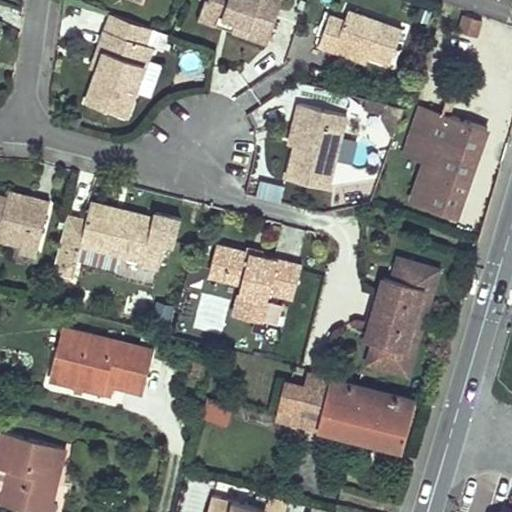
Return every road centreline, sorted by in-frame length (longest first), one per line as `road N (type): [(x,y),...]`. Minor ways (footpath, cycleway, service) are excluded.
road 1 (secondary): [(511,253),(430,511)]
road 2 (residential): [(36,134),(167,175),(226,127)]
road 3 (residential): [(40,0),(36,134)]
